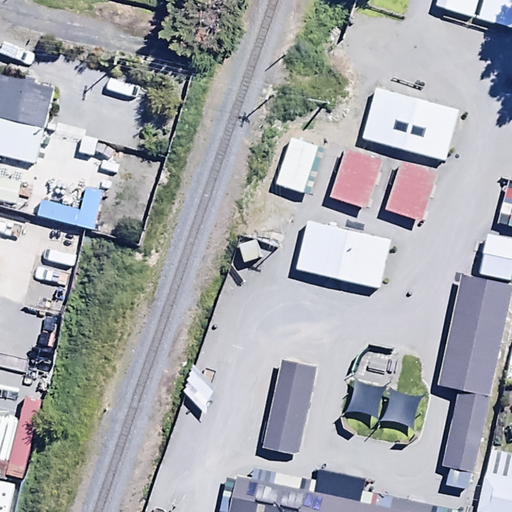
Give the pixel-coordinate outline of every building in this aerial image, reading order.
[(66,100),(9,87),(0,127),(0,145),(54,158),(66,100)] [(289,137),(273,182),(301,190),(316,147),(289,137)] [(126,158),(86,146),(82,162),(122,173),(126,158)] [(379,159),(344,147),(328,194),(362,206),(379,159)] [(433,170),(398,158),(381,208),(417,220),(433,170)] [(497,212),(507,215),(504,227),(511,228),(511,189),(503,187),(497,212)] [(511,324),(511,278),(466,269),(441,389),(467,394),(451,468),(482,474),(511,324)] [(511,340),(509,341),(503,382),(511,381),(511,340)] [(317,368),(283,361),(263,456),(298,463),(317,368)] [(420,511),(241,476),(233,511),(420,511)]
